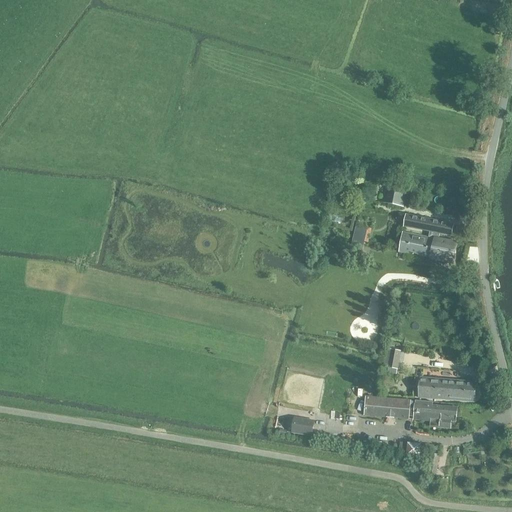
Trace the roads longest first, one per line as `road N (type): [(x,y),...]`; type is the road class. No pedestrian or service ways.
road 1 (unclassified): [(511,406),(484,255),(487,180),(511,60)]
road 2 (track): [(337,0),(300,109),(491,159)]
